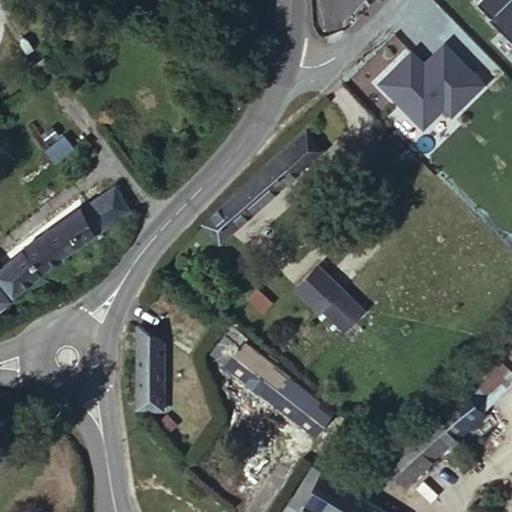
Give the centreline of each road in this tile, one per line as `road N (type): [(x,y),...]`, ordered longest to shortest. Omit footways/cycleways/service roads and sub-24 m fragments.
road 1 (tertiary): [(290,0),(281,65),(256,124),(124,278)]
road 2 (track): [(163,227),(0,4)]
